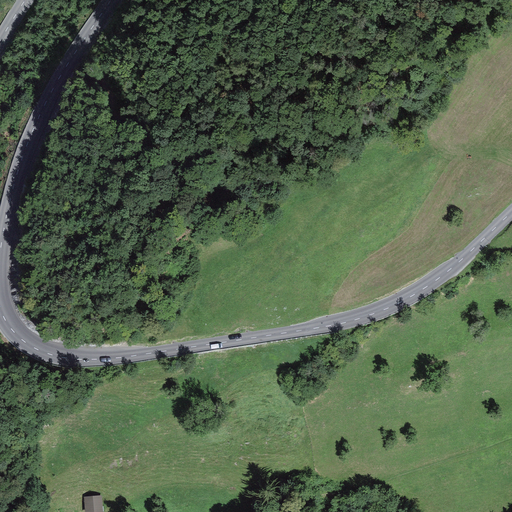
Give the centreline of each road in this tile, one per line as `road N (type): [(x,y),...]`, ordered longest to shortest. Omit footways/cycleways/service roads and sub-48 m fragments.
road 1 (tertiary): [(511,213),(428,286),(331,325),(68,358),(22,342),(0,306)]
road 2 (tertiary): [(0,257),(20,164),(41,112),(110,0)]
